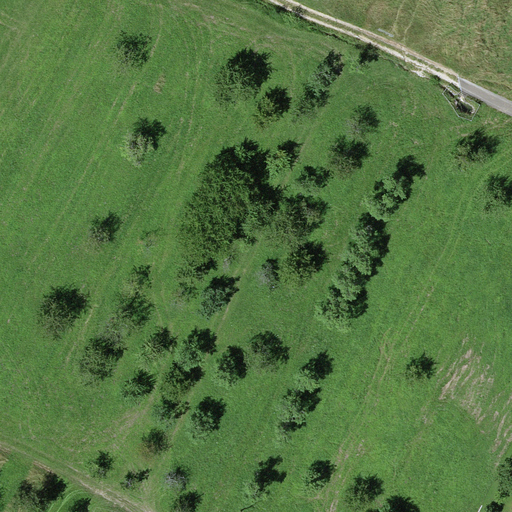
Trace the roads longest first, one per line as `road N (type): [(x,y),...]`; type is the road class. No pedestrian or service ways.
road 1 (track): [(462,85),(279,0)]
road 2 (track): [(135,511),(0,439)]
